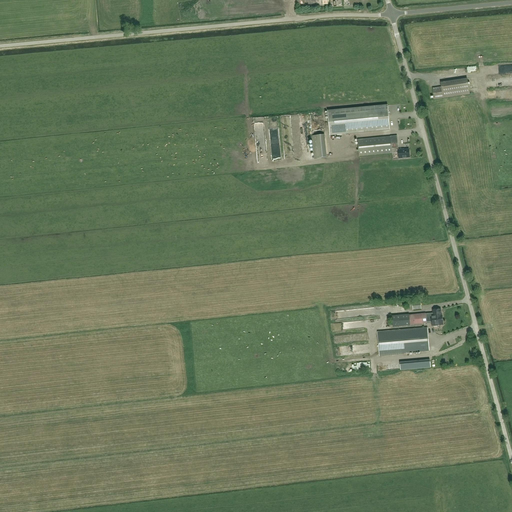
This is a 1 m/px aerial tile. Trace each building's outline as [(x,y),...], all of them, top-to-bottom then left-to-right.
[(434,99),(470,94),(467,79),(440,83),(441,87),(433,88),(434,99)] [(330,136),(390,130),(388,105),(328,111),(330,136)] [(392,148),(391,136),(358,140),(359,157),(398,153),(399,159),(410,158),(409,150),(403,150),(398,150),(398,148),(392,148)] [(326,137),(313,137),(314,160),(326,160),(326,137)] [(412,301),(406,301),(407,304),(407,307),(412,307),(413,310),(421,309),(420,302),(412,302),(412,301)] [(441,316),(441,309),(433,310),(433,313),(409,315),(392,316),(393,327),(410,326),(410,325),(427,324),(427,322),(431,322),(432,326),(433,326),(433,327),(437,326),(437,325),(443,325),(442,316),(441,316)] [(427,328),(378,332),(380,356),(403,354),(403,353),(429,351),(427,328)] [(431,367),(430,360),(400,363),(401,370),(431,367)]
